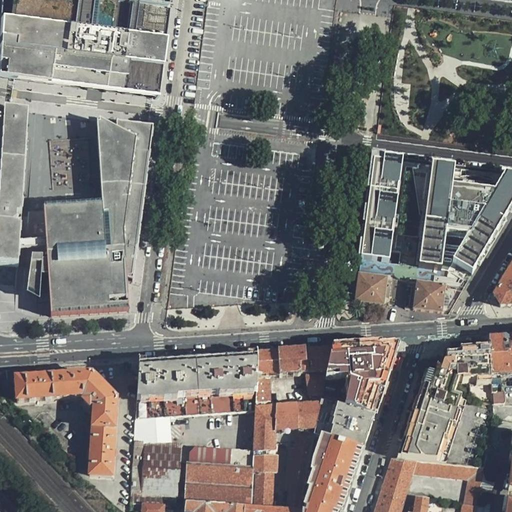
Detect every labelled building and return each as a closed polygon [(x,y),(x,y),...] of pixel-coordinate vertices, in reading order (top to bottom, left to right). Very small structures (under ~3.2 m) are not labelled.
[(159,87),(161,68),(162,64),(168,11),(165,11),(166,0),(170,1),(169,0),(1,0),(0,23),(0,78),(10,80),(69,88),(71,76),(87,78),(87,84),(125,88),(126,83),(159,87)] [(148,98),(157,99),(157,98),(159,87),(126,83),(125,88),(87,84),(87,78),(71,76),(69,88),(148,98)] [(4,114),(0,114),(0,267),(18,269),(18,266),(19,251),(20,244),(28,113),(6,110),(4,110),(4,114)] [(129,312),(153,129),(144,128),(116,124),(116,131),(99,122),(99,124),(97,124),(102,205),(44,209),(46,241),(46,249),(47,262),(43,262),(42,259),(32,258),(31,267),(27,292),(40,297),(42,277),(49,278),(51,318),(129,312)] [(376,154),(362,260),(446,272),(460,259),(479,273),(511,214),(511,172),(510,172),(501,190),(458,184),(461,166),(390,156),(376,154)] [(46,241),(20,244),(19,251),(46,249),(46,241)] [(511,267),(495,297),(501,309),(511,307),(511,267)] [(386,280),(363,277),(359,277),(355,302),(383,306),(384,301),(386,280)] [(443,307),(445,292),(445,287),(417,283),(416,294),(414,310),(442,313),(443,307)] [(498,340),(489,340),(490,351),(491,377),(493,405),(502,405),(505,403),(505,392),(502,390),(502,376),(511,374),(511,338),(511,339),(506,339),(498,340)] [(364,415),(373,418),(393,357),(389,352),(385,347),(367,348),(331,350),(328,369),(321,401),(342,408),(364,415)] [(297,511),(305,478),(314,437),(321,401),(328,369),(331,350),(296,353),(284,354),(275,354),(259,355),(258,371),(257,391),(256,414),(253,458),(250,510),(271,511),(274,448),(295,446),(286,511),(297,511)] [(423,389),(415,386),(396,440),(400,441),(393,460),(416,462),(429,463),(455,466),(471,468),(491,412),(453,398),(457,384),(461,384),(461,386),(469,385),(469,384),(490,383),(490,377),(491,377),(490,351),(461,352),(461,357),(447,358),(446,364),(443,364),(441,370),(435,370),(432,377),(427,376),(423,389)] [(258,371),(259,355),(243,356),(203,359),(151,362),(140,363),(139,384),(138,399),(135,442),(132,484),(131,495),(178,497),(183,446),(173,445),(171,419),(256,414),(257,391),(258,371)] [(118,402),(92,377),(16,382),(18,403),(82,399),(84,401),(82,403),(89,411),(92,408),(95,411),(90,478),(112,479),(118,402)] [(314,437),(328,442),(336,444),(350,448),(362,452),(373,418),(364,415),(342,408),(321,401),(314,437)] [(329,482),(350,486),(356,468),(324,460),(328,442),(314,437),(305,478),(329,482)] [(335,457),(358,464),(358,462),(362,452),(350,448),(336,444),(333,453),(335,457)] [(188,491),(187,505),(216,507),(230,508),(245,509),(250,510),(253,458),(243,458),(243,454),(196,451),(192,454),(191,465),(189,466),(188,486),(188,491)] [(402,511),(403,508),(412,475),(416,462),(393,460),(391,460),(389,466),(386,474),(374,511),(402,511)] [(483,470),(471,468),(455,466),(429,463),(416,462),(412,475),(468,482),(464,506),(476,508),(483,470)] [(342,511),(346,500),(350,486),(329,482),(305,478),(297,511),(342,511)] [(425,511),(427,500),(422,500),(414,499),(413,509),(411,509),(410,511),(425,511)]
